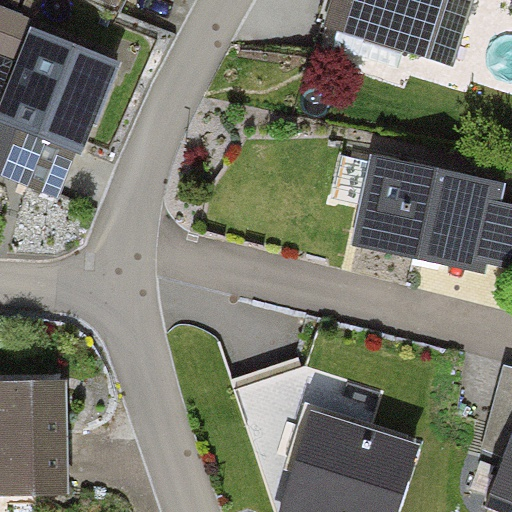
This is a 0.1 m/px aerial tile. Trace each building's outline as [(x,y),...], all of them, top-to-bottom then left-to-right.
[(328,14),(332,0),(325,0),(321,12),(328,14)] [(332,0),(328,14),(324,26),(454,66),(474,0),(332,0)] [(0,53),(14,58),(30,17),(0,5),(0,53)] [(0,175),(58,198),(76,153),(81,154),(94,124),(98,125),(121,62),(31,26),(0,104),(0,175)] [(507,184),(371,153),(353,245),(486,274),(487,263),(511,268),(511,203),(502,201),(507,184)] [(511,367),(504,366),(482,448),(505,457),(511,437),(511,367)] [(0,380),(0,494),(69,494),(68,379),(0,380)] [(398,511),(420,444),(311,408),(279,511),(398,511)] [(511,511),(511,437),(505,457),(486,506),(501,511),(511,511)]
